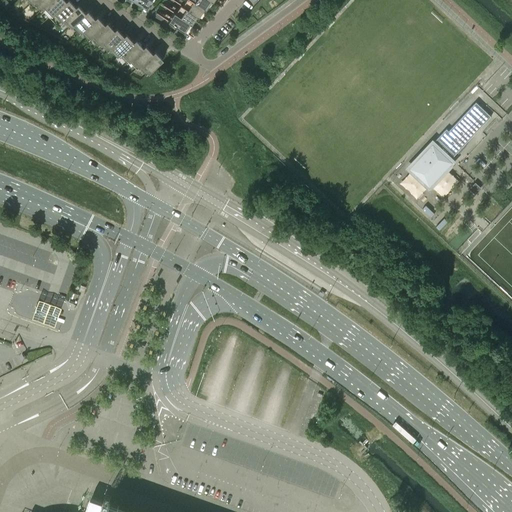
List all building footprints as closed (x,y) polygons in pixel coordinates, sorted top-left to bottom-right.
[(5,0),(3,0),(0,3),(5,9),(10,4),(5,0)] [(49,0),(42,8),(39,10),(40,10),(44,6),(51,13),(64,0),(49,0)] [(69,0),(64,0),(51,13),(49,15),(50,16),(54,12),(61,19),(75,6),(71,1),(69,0)] [(197,15),(203,7),(192,0),(184,0),(184,1),(182,0),(178,0),(177,2),(180,4),(196,15),(197,15)] [(75,6),(61,19),(59,21),(59,22),(64,17),(71,25),(84,11),(80,7),(77,4),(75,6)] [(196,15),(180,4),(177,8),(173,6),(170,10),(173,12),(189,22),(190,23),(196,15)] [(84,11),(71,25),(68,27),(69,27),(73,23),(80,31),(94,17),(90,13),(87,9),(84,11)] [(183,31),(189,22),(173,12),(170,16),(166,13),(163,17),(183,31)] [(96,15),(94,17),(80,31),(78,33),(83,29),(90,36),(104,23),(100,19),(96,15)] [(106,21),(104,23),(90,36),(88,38),(88,39),(92,35),(99,42),(113,29),(109,25),(106,21)] [(113,29),(99,42),(97,44),(98,45),(102,40),(109,48),(123,35),(119,30),(116,27),(113,29)] [(125,33),(123,35),(109,48),(107,50),(112,46),(119,54),(133,40),(129,36),(125,33)] [(133,40),(119,54),(117,56),(121,52),(128,59),(142,46),(138,42),(135,38),(133,40)] [(142,46),(128,59),(126,61),(127,62),(131,58),(138,65),(152,52),(148,48),(144,44),(142,46)] [(154,50),(152,52),(138,65),(136,67),(136,68),(141,63),(148,71),(145,74),(146,74),(164,57),(163,56),(161,58),(157,54),(154,50)] [(409,167),(430,186),(453,162),(451,159),(491,116),(476,102),(449,130),(446,128),(409,167)] [(476,182),(470,189),(471,189),(476,195),(482,188),(477,183),(476,182)] [(33,313),(32,318),(54,326),(55,321),(59,312),(61,307),(38,299),(37,304),(33,313)] [(134,511),(107,502),(91,496),(84,511),(134,511)]
